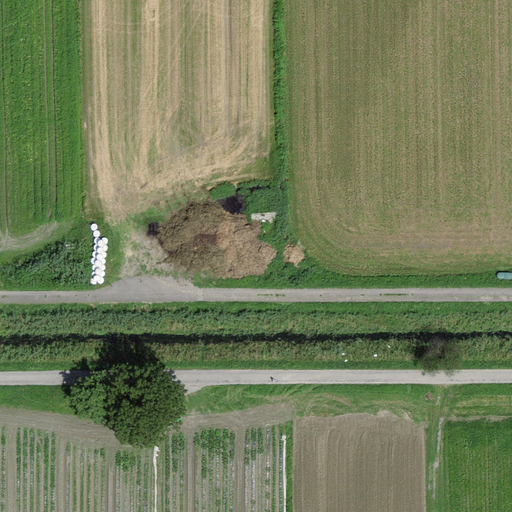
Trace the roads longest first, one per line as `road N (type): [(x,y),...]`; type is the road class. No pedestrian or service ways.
road 1 (track): [(0,302),(511,296)]
road 2 (unclassified): [(0,381),(511,378)]
